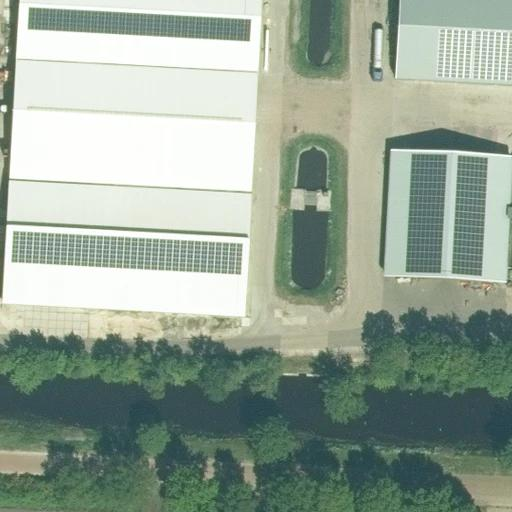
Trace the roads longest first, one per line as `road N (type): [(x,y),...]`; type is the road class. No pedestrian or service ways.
road 1 (track): [(511,346),(358,339),(156,349),(0,340)]
road 2 (tertiary): [(511,488),(0,462)]
